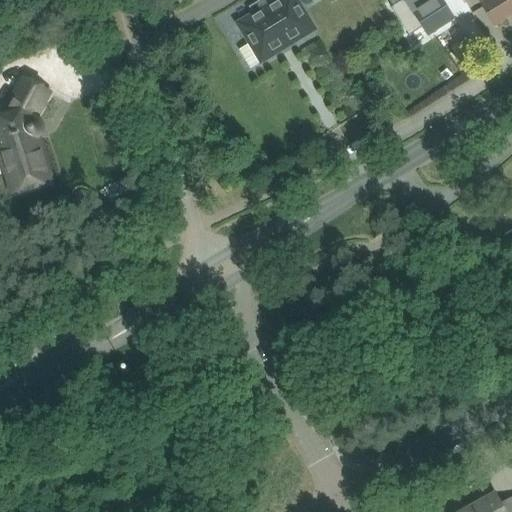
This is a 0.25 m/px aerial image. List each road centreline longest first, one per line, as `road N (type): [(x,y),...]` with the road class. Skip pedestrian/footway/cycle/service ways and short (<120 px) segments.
road 1 (residential): [(198,224),(123,0)]
road 2 (unclassified): [(346,489),(223,289)]
road 3 (residential): [(511,65),(360,153),(365,186)]
road 4 (residential): [(346,489),(511,401)]
road 5 (secondary): [(376,178),(511,96)]
road 6 (residential): [(376,178),(417,199),(449,196),(511,148)]
road 7 (secondary): [(0,404),(118,333)]
